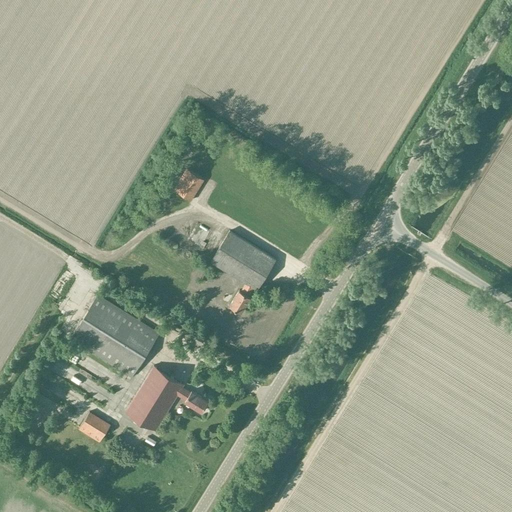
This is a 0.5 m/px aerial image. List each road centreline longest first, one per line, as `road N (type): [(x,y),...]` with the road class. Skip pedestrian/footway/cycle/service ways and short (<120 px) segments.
road 1 (unclassified): [(199,511),(355,259),(389,227)]
road 2 (unclassified): [(389,227),(393,198),(511,4)]
road 3 (unclassified): [(511,303),(389,227)]
